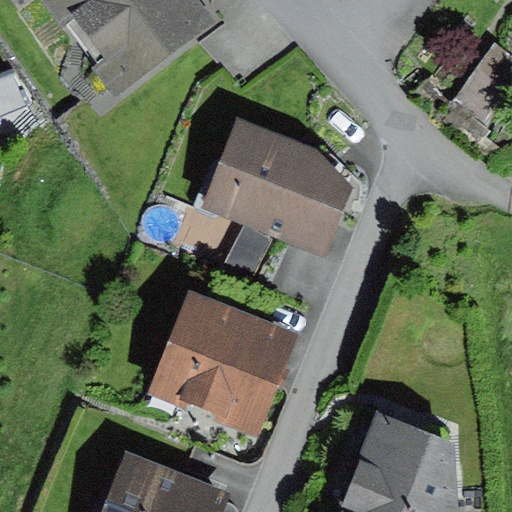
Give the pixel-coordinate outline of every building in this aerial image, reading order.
[(198,0),(42,0),(118,99),(217,24),(198,0)] [(511,143),(511,57),(502,51),(456,118),(506,152),(511,143)] [(320,152),(236,119),(205,208),(246,225),(275,237),(327,259),(355,188),(320,152)] [(275,237),(246,225),(222,272),(250,286),(275,237)] [(299,338),(191,293),(148,395),(257,440),(299,338)] [(357,416),(323,511),(443,511),(430,441),(357,416)] [(227,511),(234,497),(124,454),(101,511),(227,511)]
